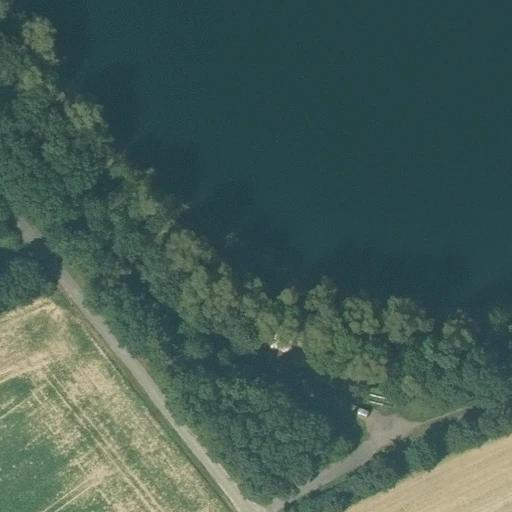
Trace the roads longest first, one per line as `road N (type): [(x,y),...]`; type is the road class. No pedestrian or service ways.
road 1 (track): [(385,444),(354,412),(258,371),(187,326),(0,115)]
road 2 (unclassified): [(247,511),(0,200)]
road 3 (track): [(267,511),(385,444),(511,392)]
